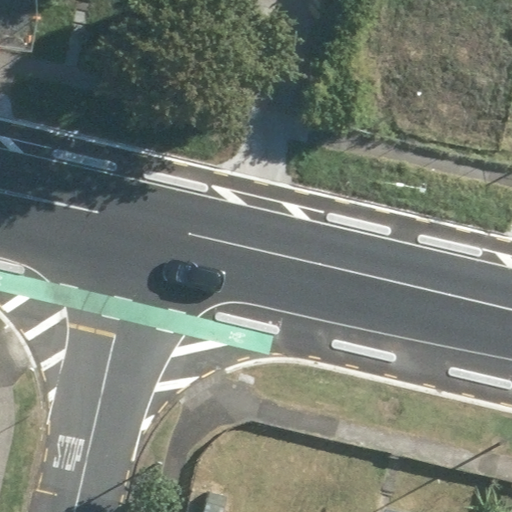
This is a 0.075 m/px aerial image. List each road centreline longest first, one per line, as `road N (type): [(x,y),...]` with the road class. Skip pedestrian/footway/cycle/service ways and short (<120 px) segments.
road 1 (secondary): [(511,329),(134,238)]
road 2 (residential): [(74,511),(134,238)]
road 3 (secondary): [(134,238),(0,206)]
